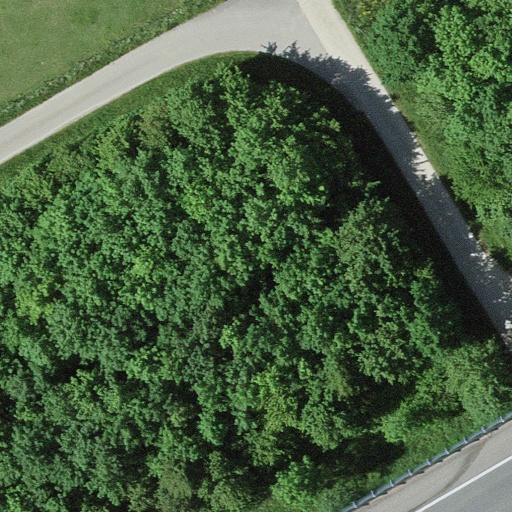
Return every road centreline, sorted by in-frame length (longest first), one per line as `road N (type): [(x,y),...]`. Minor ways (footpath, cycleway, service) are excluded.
road 1 (track): [(511,327),(315,0)]
road 2 (unclassified): [(0,145),(279,0)]
